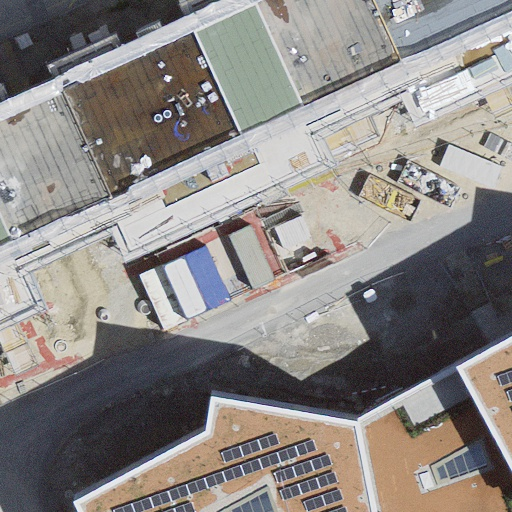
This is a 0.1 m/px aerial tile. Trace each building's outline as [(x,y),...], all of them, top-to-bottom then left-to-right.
[(511,0),(240,0),(215,12),(0,107),(0,251),(32,237),(162,181),(168,195),(275,148),(270,135),(448,56),(456,74),(511,49),(511,0)] [(260,216),(134,268),(160,328),(285,276),(260,216)] [(511,341),(459,367),(511,462),(511,341)] [(347,423),(369,511),(511,511),(511,462),(459,367),(347,423)] [(208,434),(80,498),(86,511),(369,511),(347,423),(214,400),(208,434)]
